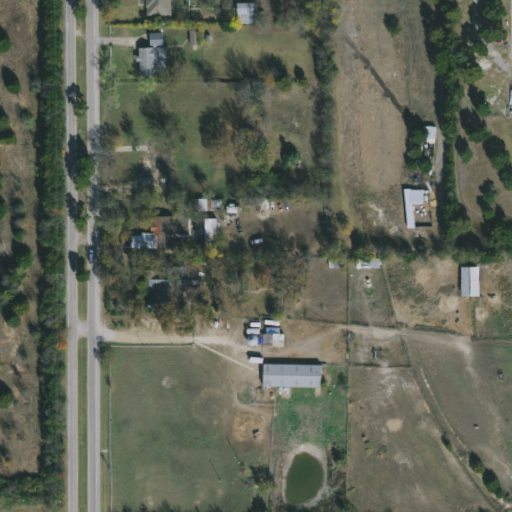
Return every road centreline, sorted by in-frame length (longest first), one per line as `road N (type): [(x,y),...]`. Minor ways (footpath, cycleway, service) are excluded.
road 1 (secondary): [(91,511),(89,0)]
road 2 (secondary): [(70,0),(72,511)]
